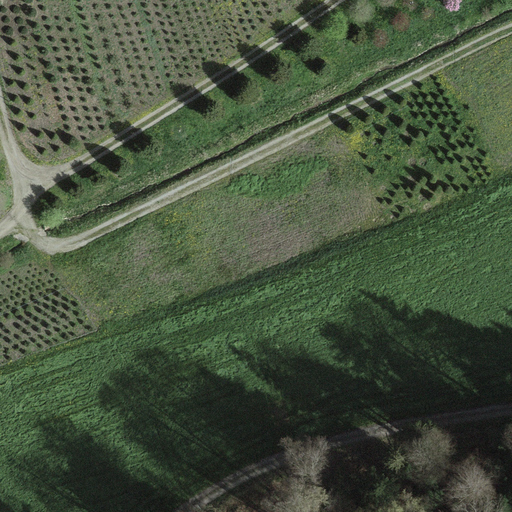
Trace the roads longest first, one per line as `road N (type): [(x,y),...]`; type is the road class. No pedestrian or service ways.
road 1 (track): [(0,106),(31,228),(48,245),(60,245),(511,28)]
road 2 (track): [(336,0),(62,171),(20,183)]
road 3 (track): [(173,511),(511,403)]
